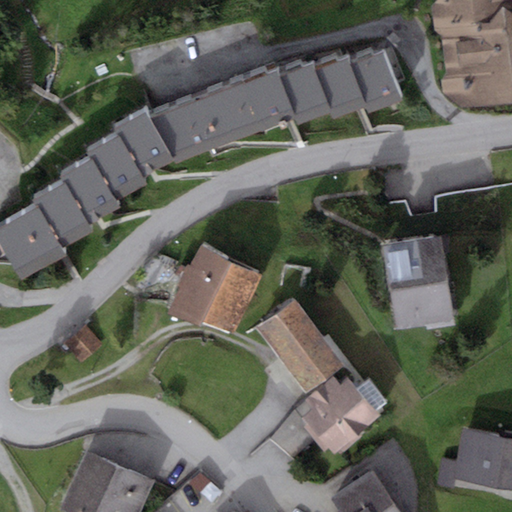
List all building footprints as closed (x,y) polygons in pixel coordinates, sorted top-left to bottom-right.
[(511,0),(436,0),(432,6),(434,31),(442,36),(447,74),(440,82),(441,91),(460,107),(511,103),(511,0)] [(40,207),(0,227),(0,241),(20,280),(64,258),(66,256),(61,248),(93,231),(90,225),(98,221),(121,209),(116,200),(146,184),(142,177),(151,172),(173,160),(175,165),(217,148),(263,130),(289,120),(298,116),(300,123),(333,110),(336,118),(360,108),(368,105),(371,113),(406,99),(386,51),(352,64),(349,57),(317,70),(314,63),(281,76),(279,70),(244,84),(151,119),(147,112),(116,128),(120,135),(90,151),(94,158),(63,174),(67,182),(35,199),(40,207)] [(439,236),(383,244),(395,330),(452,322),(439,236)] [(228,257),(201,245),(191,267),(187,266),(178,287),(180,287),(168,312),(200,327),(203,320),(235,334),(261,275),(227,260),(228,257)] [(295,299),(256,328),(306,394),(345,365),(295,299)] [(102,344),(85,326),(64,345),(81,363),(102,344)] [(379,416),(348,379),(341,386),(333,377),(304,401),(312,410),(303,418),(335,454),(379,416)] [(511,437),(463,429),(457,461),(442,459),(437,486),(453,488),(455,479),(511,488),(511,437)] [(139,511),(154,480),(86,451),(59,511),(62,511),(116,511),(117,511),(118,511),(139,511)] [(339,511),(399,511),(372,470),(330,498),(339,511)]
